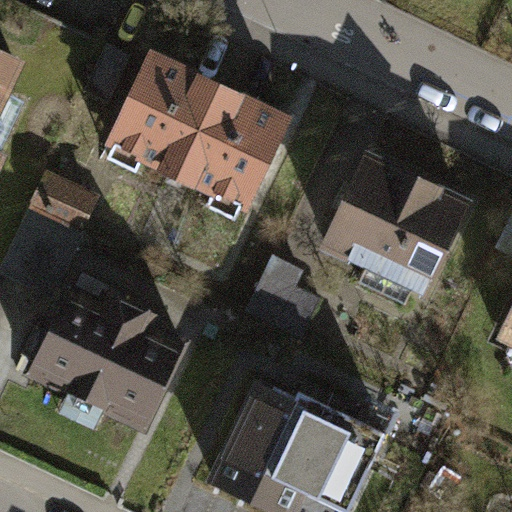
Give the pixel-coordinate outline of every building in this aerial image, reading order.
[(132,55),(110,45),(88,91),(111,102),(132,55)] [(0,86),(0,84),(12,61),(0,55),(0,110),(9,91),(0,86)] [(154,55),(114,141),(249,203),(289,117),(154,55)] [(371,158),(329,246),(426,292),(468,204),(371,158)] [(80,230),(96,197),(50,175),(34,208),(80,230)] [(80,230),(34,208),(6,265),(57,290),(85,232),(80,230)] [(252,310),(304,335),(321,300),(294,287),(301,271),(277,259),(252,310)] [(40,360),(36,369),(145,420),(181,346),(150,331),(156,318),(110,296),(105,307),(72,292),(53,334),(39,327),(26,353),(40,360)] [(377,375),(353,364),(346,379),(369,390),(377,375)] [(261,381),(212,482),(274,511),(293,511),(304,490),(349,511),(387,433),(301,392),(298,399),(261,381)]
